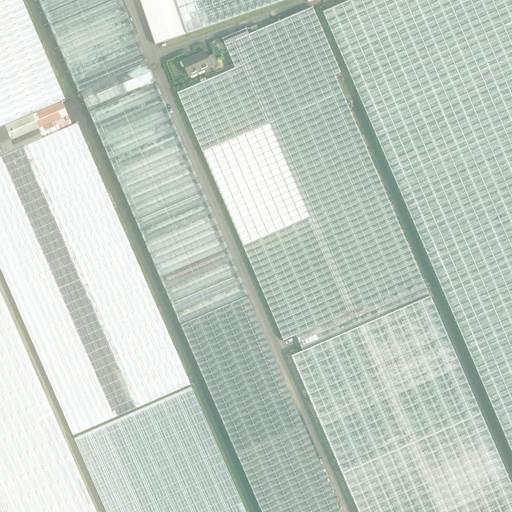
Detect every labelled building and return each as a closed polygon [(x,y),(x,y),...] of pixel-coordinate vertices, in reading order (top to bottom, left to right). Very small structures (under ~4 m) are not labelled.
[(0,0),(0,129),(64,102),(20,0),(0,0)] [(340,511),(246,297),(247,296),(149,70),(120,0),(38,0),(79,93),(80,93),(189,347),(244,472),(261,511),(340,511)] [(139,0),(141,7),(155,46),(186,35),(192,33),(193,33),(193,32),(187,34),(174,0),(139,0)] [(174,0),(187,34),(193,32),(284,0),(174,0)] [(511,0),(350,0),(322,12),(347,67),(354,85),(375,134),(511,453),(511,0)] [(235,69),(178,94),(283,341),(296,335),(301,348),(302,350),(429,296),(334,75),(340,72),(313,8),(249,35),(246,29),(223,40),(235,69)] [(219,70),(213,56),(207,58),(205,53),(181,63),(188,79),(211,69),(213,72),(219,70)] [(63,105),(65,104),(64,102),(0,129),(0,157),(71,126),(63,105)] [(75,124),(71,126),(0,157),(0,272),(72,438),(190,386),(75,124)] [(0,296),(0,511),(93,511),(76,472),(63,442),(13,325),(10,320),(0,296)] [(511,511),(511,486),(430,297),(292,357),(358,511),(511,511)] [(245,511),(190,389),(73,441),(88,472),(105,511),(245,511)]
